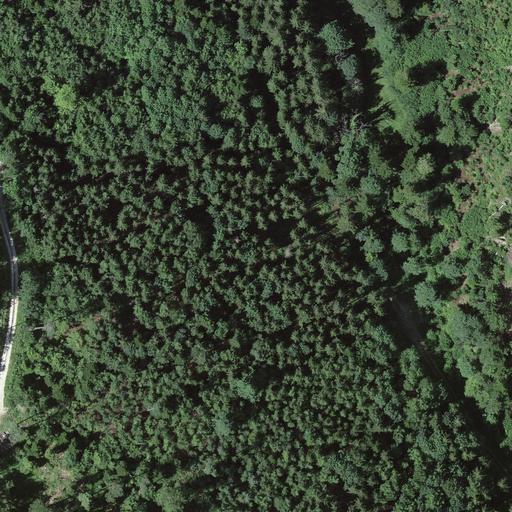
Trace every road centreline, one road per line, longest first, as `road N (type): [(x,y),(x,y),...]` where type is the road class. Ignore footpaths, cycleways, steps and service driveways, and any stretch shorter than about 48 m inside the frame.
road 1 (track): [(507,474),(410,328),(328,226),(217,0)]
road 2 (track): [(0,208),(16,270),(0,387)]
